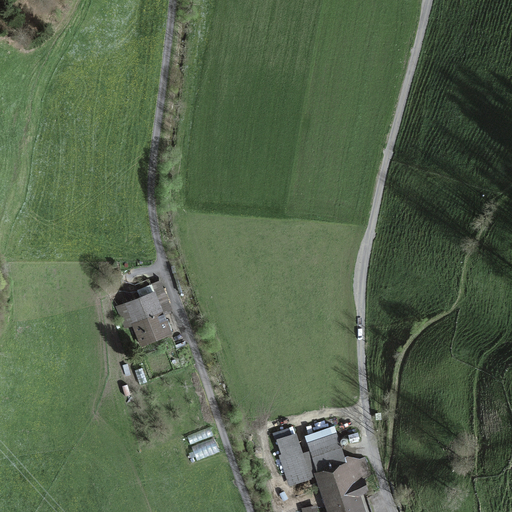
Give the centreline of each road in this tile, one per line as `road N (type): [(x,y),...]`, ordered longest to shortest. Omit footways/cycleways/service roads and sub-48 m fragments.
road 1 (unclassified): [(428,0),(361,288),(363,398),(393,511)]
road 2 (track): [(384,478),(400,358),(419,330),(460,299),(474,242),(511,188)]
